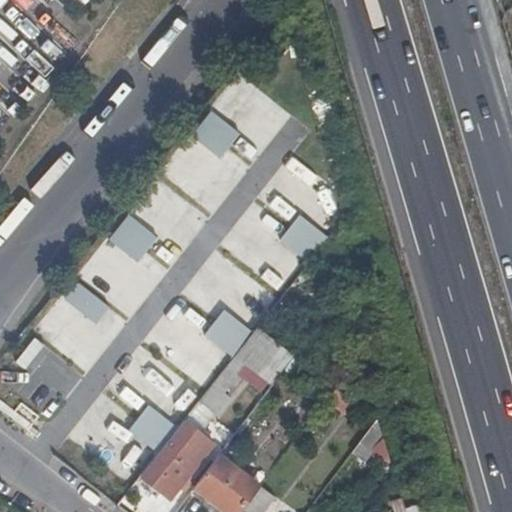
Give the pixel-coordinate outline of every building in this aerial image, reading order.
[(159,174),(212,213),(240,177),(217,160),(238,133),(221,121),(240,95),(226,84),(159,174)] [(234,236),(223,250),(274,291),(296,263),(266,238),(277,224),(252,204),(230,232),(234,236)] [(125,214),(105,240),(135,263),(155,237),(125,214)] [(305,264),(325,238),(296,215),(276,241),(305,264)] [(77,281),(34,327),(81,371),(124,326),(77,281)] [(238,286),(230,293),(249,313),(257,306),(238,286)] [(230,356),(248,329),(219,310),(201,337),(230,356)] [(257,331),(236,357),(272,386),(294,358),(257,331)] [(23,370),(42,347),(31,338),(12,361),(23,370)] [(354,403),(336,389),(327,401),(329,403),(312,427),(323,435),(341,411),(346,415),(354,403)] [(148,448),(166,422),(143,405),(125,431),(148,448)] [(382,438),(378,422),(351,455),(363,463),(382,438)] [(183,423),(140,477),(171,501),(214,447),(183,423)] [(219,456),(194,489),(225,511),(242,511),(259,490),(261,488),(219,456)] [(259,490),(242,511),(263,511),(272,500),(259,490)]
